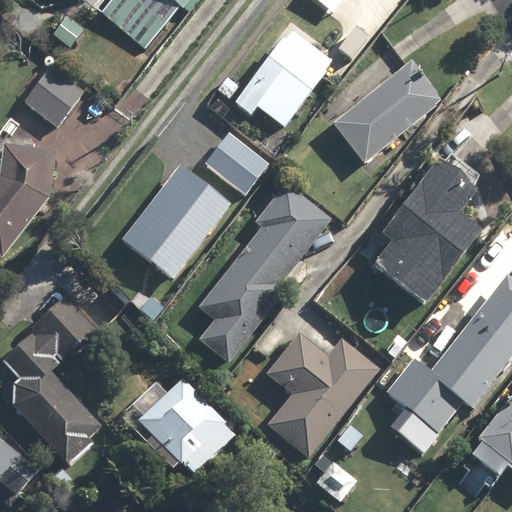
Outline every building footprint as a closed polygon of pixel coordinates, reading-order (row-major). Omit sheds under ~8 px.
[(158,0),(175,14),(186,0),(158,0)] [(314,0),(325,9),(332,0),(314,0)] [(250,112),(279,134),(320,80),(277,47),(229,109),(244,120),(250,112)] [(331,124),(363,163),(441,99),(410,60),(331,124)] [(19,107),(53,132),(80,97),(46,71),(19,107)] [(214,95),(224,103),(234,91),(224,82),(214,95)] [(202,168),(241,198),(264,168),(225,138),(202,168)] [(0,259),(42,205),(48,158),(0,152),(0,259)] [(371,267),(423,306),(480,233),(458,215),(476,191),(437,161),(379,237),(388,244),(371,267)] [(116,246),(167,285),(224,211),(174,171),(116,246)] [(206,344),(228,362),(276,301),(269,296),(301,256),(298,253),(322,223),(285,193),(257,227),(264,234),(202,312),(220,326),(206,344)] [(379,398),(432,440),(457,409),(465,415),(511,356),(511,291),(501,283),(425,378),(406,363),(379,398)] [(76,309),(99,334),(116,319),(93,294),(76,309)] [(7,412),(65,473),(90,450),(84,444),(95,433),(44,380),(91,334),(60,302),(24,337),(27,340),(0,365),(0,372),(12,385),(7,390),(7,412)] [(135,316),(148,326),(159,312),(146,302),(135,316)] [(271,430),(306,458),(372,374),(341,351),(331,364),(329,363),(328,366),(322,361),(320,365),(312,358),(314,355),(299,344),(273,377),(298,397),(271,430)] [(132,428),(183,484),(228,443),(176,388),(163,400),(155,391),(140,405),(148,414),(132,428)] [(511,397),(473,447),(508,474),(511,468),(511,397)] [(0,502),(1,501),(8,506),(33,477),(0,448),(0,502)] [(310,488),(338,509),(354,488),(326,467),(310,488)]
